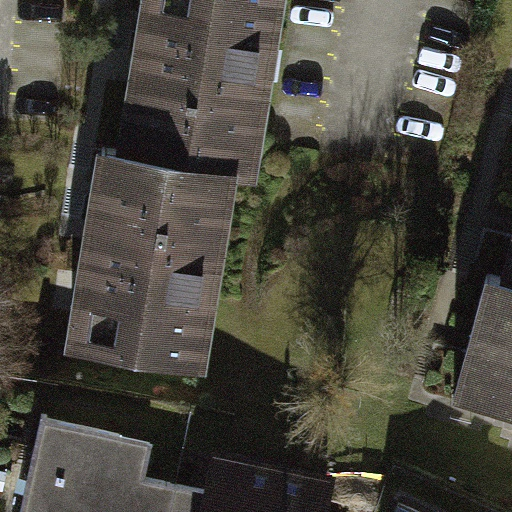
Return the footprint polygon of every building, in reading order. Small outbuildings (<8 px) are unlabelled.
[(135,0),(124,68),(111,141),(242,164),(257,166),(284,0),(135,0)] [(242,164),(111,141),(102,140),(86,231),(63,364),(204,388),(242,164)] [(511,239),(502,275),(511,277),(511,239)] [(511,277),(502,275),(488,271),(456,387),(511,403),(511,277)] [(177,511),(183,485),(31,453),(17,511),(177,511)] [(315,511),(320,489),(210,468),(202,511),(315,511)] [(440,511),(414,500),(409,511),(440,511)]
